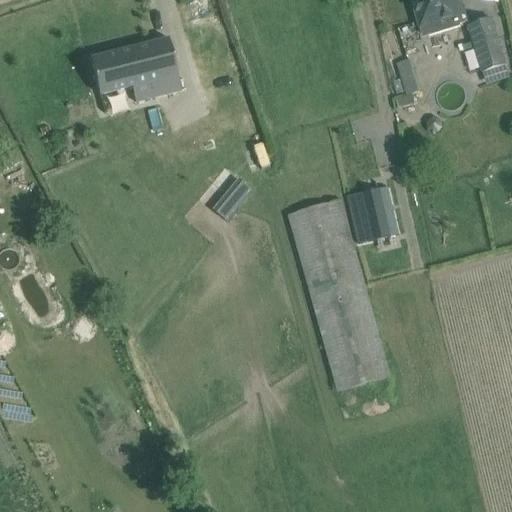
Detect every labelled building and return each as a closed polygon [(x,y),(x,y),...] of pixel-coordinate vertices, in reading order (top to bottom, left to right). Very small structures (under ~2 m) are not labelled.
[(411,0),(423,37),(469,23),(461,0),(411,0)] [(492,20),(469,27),(488,90),(511,82),(492,20)] [(410,51),(422,46),(414,26),(402,30),(410,51)] [(181,92),(168,40),(91,60),(100,96),(132,88),(136,103),(181,92)] [(407,97),(420,93),(410,61),(397,65),(407,97)] [(413,96),(396,101),(398,110),(416,105),(413,96)] [(25,168),(19,153),(1,159),(7,175),(25,168)] [(237,181),(218,204),(232,215),(251,192),(237,181)] [(359,245),(399,235),(388,190),(348,199),(359,245)] [(392,379),(340,202),(288,217),(339,394),(392,379)]
